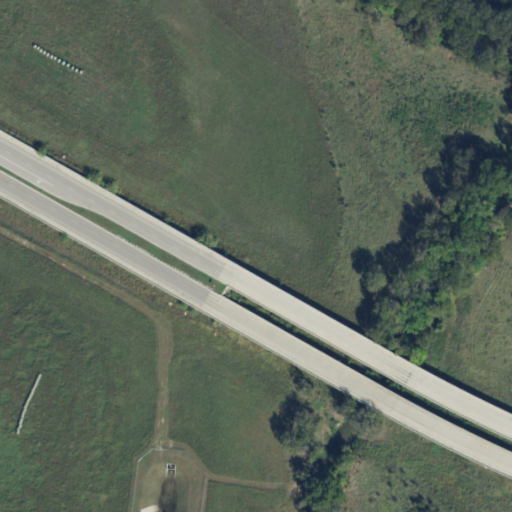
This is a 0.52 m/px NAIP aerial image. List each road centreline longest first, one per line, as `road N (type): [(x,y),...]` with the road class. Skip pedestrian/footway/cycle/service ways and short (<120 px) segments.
road 1 (secondary): [(216,308),(511,465)]
road 2 (secondary): [(511,429),(232,277)]
road 3 (secondary): [(232,277),(0,145)]
road 4 (secondary): [(0,180),(216,308)]
